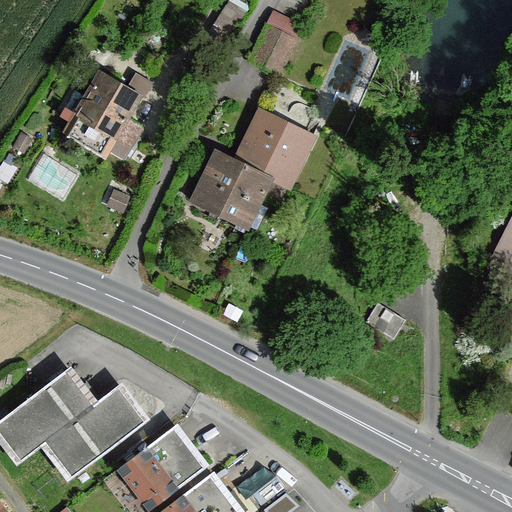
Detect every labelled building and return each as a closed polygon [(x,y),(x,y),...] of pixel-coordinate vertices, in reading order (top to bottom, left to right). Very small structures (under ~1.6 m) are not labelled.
[(299,41),(269,25),(250,61),(280,76),(299,41)] [(128,118),(142,95),(100,70),(72,119),(132,154),(147,129),(128,118)] [(152,93),(158,77),(139,70),(133,86),(152,93)] [(235,160),(215,150),(187,206),(251,238),(271,197),(288,205),(321,138),(260,108),(235,160)] [(511,208),(490,256),(511,266),(511,208)] [(413,324),(382,305),(368,329),(399,348),(413,324)] [(66,473),(145,414),(120,380),(92,401),(65,365),(0,413),(0,434),(15,455),(39,437),(66,473)] [(127,511),(237,511),(243,507),(212,468),(180,493),(174,485),(206,459),(175,419),(100,477),(127,511)] [(277,511),(292,511),(306,500),(280,472),(259,492),(277,511)] [(10,511),(0,498),(0,511),(10,511)]
